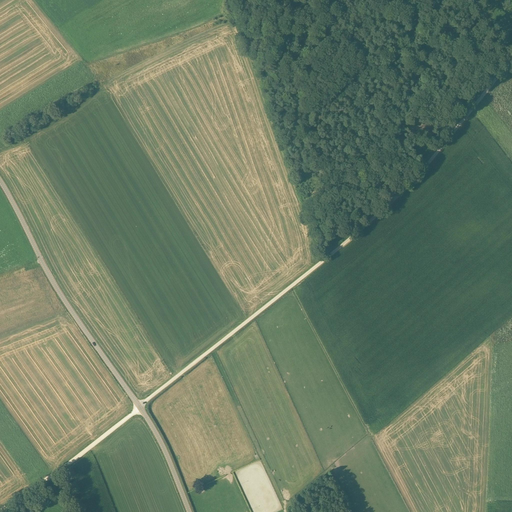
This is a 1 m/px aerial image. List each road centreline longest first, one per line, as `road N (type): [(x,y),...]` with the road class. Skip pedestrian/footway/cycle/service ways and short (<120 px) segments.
road 1 (track): [(140,408),(379,214),(510,63)]
road 2 (tertiary): [(189,511),(160,440),(61,295),(0,181)]
road 3 (track): [(140,408),(2,511)]
